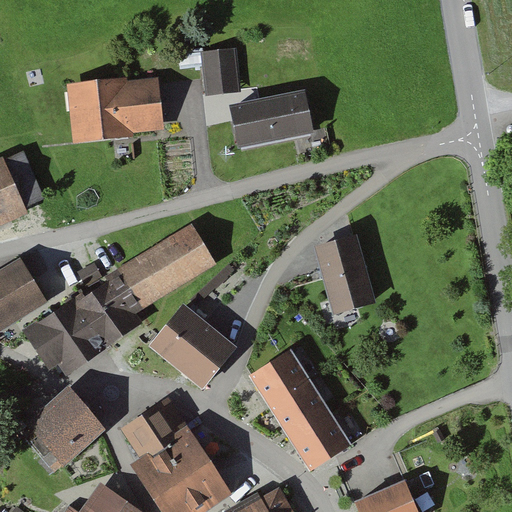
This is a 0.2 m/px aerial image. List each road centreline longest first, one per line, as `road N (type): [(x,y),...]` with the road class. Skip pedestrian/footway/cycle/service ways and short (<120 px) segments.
road 1 (residential): [(403,151),(0,253)]
road 2 (residential): [(403,151),(385,176),(287,257),(244,354),(208,411)]
road 3 (tertiary): [(473,139),(511,337)]
road 4 (residential): [(208,411),(284,465),(323,511)]
road 5 (tertiary): [(452,0),(475,111),(473,139)]
road 6 (residential): [(153,511),(121,448),(110,393)]
